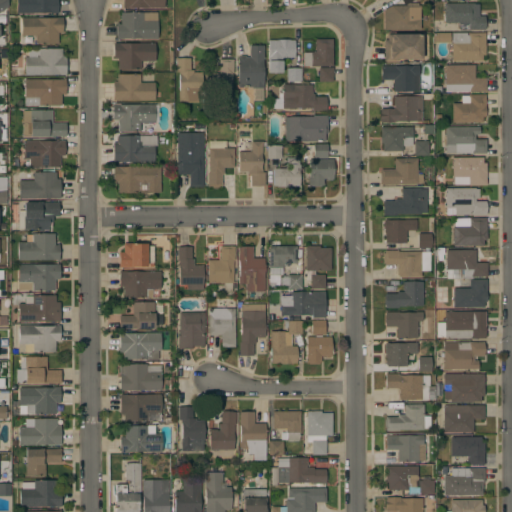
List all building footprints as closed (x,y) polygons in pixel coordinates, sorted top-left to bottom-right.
[(57,0),(57,13),(16,13),(16,0),(57,0)] [(122,0),(123,8),(161,7),(161,0),(122,0)] [(406,5),(406,2),(418,2),(418,5),(420,5),(420,29),(383,29),(383,9),(391,5),(406,5)] [(444,2),(473,2),(473,3),(478,3),(478,15),(484,15),(484,30),(457,29),(457,28),(445,28),(445,22),(443,22),(444,2)] [(157,12),(157,38),(118,38),(118,39),(116,39),(116,23),(118,22),(118,23),(120,23),(120,12),(157,12)] [(62,32),(58,32),(58,43),(35,43),(35,42),(23,42),(23,35),(21,35),(21,17),(62,17),(62,32)] [(449,32),(432,32),(432,42),(449,42),(449,32)] [(485,54),(482,54),(482,60),(451,60),(451,32),(466,32),(466,35),(467,35),(467,32),(485,32),(485,54)] [(383,39),(387,39),(387,34),(422,34),(422,43),(421,43),(421,58),(397,59),(397,60),(383,61),(383,39)] [(332,65),(303,66),(302,52),(315,51),(315,39),(332,38),(332,65)] [(294,57),(282,57),(282,72),(268,72),(268,40),(278,39),(288,39),(288,40),(294,40),(294,57)] [(154,42),(154,60),(143,60),(143,68),(140,68),(140,69),(118,69),(118,58),(113,58),(113,42),(154,42)] [(249,57),(249,45),(263,45),(263,88),(252,88),(252,86),(243,86),(242,87),(239,87),(237,85),(237,57),(238,57),(239,56),(244,56),(245,57),(249,57)] [(24,75),(24,57),(27,56),(27,47),(38,47),(38,48),(61,48),(61,55),(65,55),(66,74),(24,75)] [(190,69),(193,70),(193,71),(202,71),(202,102),(178,102),(178,90),(179,90),(179,73),(178,73),(178,71),(175,71),(175,57),(190,57),(190,69)] [(233,73),(231,73),(232,95),(206,95),(206,72),(217,72),(217,71),(218,71),(218,59),(233,59),(233,73)] [(413,91),(393,91),(393,79),(381,79),(381,65),(395,65),(411,65),(418,64),(418,74),(413,74),(413,91)] [(474,64),(474,77),(485,77),(485,91),(444,91),(444,64),(474,64)] [(300,80),(286,80),(286,67),(300,67),(300,80)] [(332,81),(318,81),(318,67),(332,67),(332,81)] [(113,100),(113,81),(116,81),(116,74),(139,74),(139,82),(154,82),(154,100),(113,100)] [(63,78),(65,78),(65,94),(63,94),(63,93),(61,93),(61,105),(24,105),(24,79),(63,78)] [(325,110),(312,110),(312,108),(309,108),(309,107),(303,107),(303,109),(301,109),(301,107),(294,107),(294,109),(288,109),(288,108),(282,108),(282,84),(294,83),(294,84),(312,84),(312,93),(314,93),(314,96),(325,96),(325,110)] [(451,122),(451,103),(460,103),(460,95),(468,95),(468,94),(485,94),(485,117),(482,117),(482,122),(451,122)] [(421,96),(421,121),(394,121),(394,122),(380,122),(380,119),(379,119),(379,112),(380,112),(380,108),(392,108),(392,106),(393,106),(393,96),(421,96)] [(155,130),(117,131),(117,119),(112,119),(112,103),(120,103),(120,104),(154,104),(155,130)] [(52,123),(65,123),(66,136),(30,136),(30,109),(51,109),(52,123)] [(326,133),(324,133),(324,141),(289,141),(289,140),(284,140),(284,116),(312,116),(312,115),(326,115),(326,133)] [(412,126),(412,145),(402,145),(402,150),(382,151),(382,143),(380,143),(380,127),(412,126)] [(479,126),(479,134),(474,134),(474,139),(485,139),(485,152),(445,152),(445,126),(479,126)] [(112,142),(116,142),(116,135),(156,135),(156,145),(154,145),(154,161),(112,162),(112,142)] [(64,140),(64,155),(60,155),(60,166),(29,167),(29,158),(22,158),(22,140),(64,140)] [(233,167),(223,167),(223,174),(221,174),(221,186),(218,186),(218,187),(211,187),(211,186),(208,186),(208,185),(207,185),(207,172),(208,172),(208,140),(225,140),(225,147),(233,147),(233,167)] [(428,140),(428,155),(413,155),(413,141),(428,140)] [(264,185),(250,185),(250,173),(247,173),(247,171),(238,171),(238,151),(243,151),(243,141),(262,141),(262,153),(261,153),(261,169),(262,169),(262,172),(264,172),(264,185)] [(203,186),(188,186),(188,174),(176,174),(176,143),(193,143),(193,142),(203,142),(203,186)] [(326,143),(326,158),(312,158),(312,143),(326,143)] [(280,145),(280,158),(266,158),(266,145),(280,145)] [(284,168),(285,164),(286,157),(298,157),(298,164),(299,164),(299,170),(299,185),(272,185),(273,168),(284,168)] [(482,157),(482,163),(486,163),(486,184),(469,185),(469,184),(453,184),(453,176),(452,176),(452,157),(482,157)] [(417,158),(417,173),(422,173),(422,182),(417,182),(417,183),(380,183),(379,169),(394,169),(394,158),(417,158)] [(332,159),(332,178),(331,178),(331,180),(326,180),(326,178),(323,178),(323,185),(307,185),(307,177),(308,177),(308,159),(332,159)] [(117,181),(114,181),(114,182),(113,182),(113,165),(115,165),(115,166),(160,166),(160,192),(117,192),(117,181)] [(60,198),(18,198),(18,180),(25,180),(25,171),(33,171),(55,171),(56,178),(60,178),(60,198)] [(426,188),(426,212),(420,212),(420,213),(396,213),(396,215),(383,215),(383,213),(382,213),(382,200),(394,200),(394,198),(401,198),(401,188),(426,188)] [(475,188),(478,188),(478,198),(475,198),(475,201),(485,200),(486,214),(446,214),(446,207),(445,207),(445,188),(475,188)] [(18,210),(23,210),(23,202),(59,202),(59,215),(52,215),(52,220),(48,220),(48,229),(23,229),(23,228),(18,228),(18,210)] [(486,239),(483,239),(483,245),(452,245),(452,226),(454,226),(454,217),(486,217),(486,239)] [(416,219),(416,230),(406,230),(406,242),(384,242),(384,233),(384,228),(383,228),(383,221),(384,221),(384,219),(416,219)] [(17,241),(25,241),(25,234),(31,234),(31,233),(54,233),(54,244),(56,244),(56,243),(59,243),(59,260),(57,260),(57,259),(17,259),(17,241)] [(417,247),(417,233),(430,233),(430,247),(428,247),(424,247),(417,247)] [(146,266),(121,266),(121,267),(117,267),(117,251),(122,251),(122,242),(125,242),(125,243),(146,243),(146,266)] [(207,282),(207,259),(218,259),(218,257),(219,257),(219,245),(234,245),(234,260),(233,260),(233,282),(231,282),(231,291),(223,291),(223,283),(207,282)] [(296,245),(296,263),(283,263),(283,274),(269,274),(269,245),(296,245)] [(305,245),(319,245),(319,247),(330,247),(330,270),(314,270),(314,274),(324,274),(324,288),(310,288),(310,280),(303,280),(303,275),(304,268),(305,269),(305,245)] [(202,289),(186,289),(186,284),(179,284),(179,267),(178,267),(178,260),(176,260),(177,246),(191,246),(191,258),(193,258),(193,265),(202,265),(202,289)] [(264,298),(246,298),(245,283),(238,283),(238,276),(239,276),(239,259),(238,259),(237,246),(252,246),(252,257),(264,257),(264,298)] [(428,251),(429,251),(429,270),(421,270),(421,276),(398,276),(398,274),(396,274),(396,267),(398,267),(398,265),(396,265),(396,264),(384,264),(384,262),(382,262),(382,253),(384,253),(384,251),(384,250),(398,250),(398,251),(424,251),(424,247),(428,247),(428,251)] [(475,249),(475,262),(486,262),(487,276),(472,276),(472,278),(446,278),(446,249),(475,249)] [(59,263),(59,278),(54,278),(54,290),(32,290),(32,289),(17,289),(17,263),(59,263)] [(160,298),(123,298),(123,285),(121,285),(121,286),(119,286),(119,270),(121,270),(160,270),(160,298)] [(301,274),(301,289),(287,289),(287,274),(301,274)] [(453,307),(452,289),(449,289),(449,281),(453,281),(453,280),(469,280),(469,279),(486,279),(486,292),(486,301),(483,301),(484,307),(453,307)] [(422,305),(398,306),(398,307),(384,307),(384,293),(396,293),(396,291),(403,291),(403,288),(402,288),(402,281),(422,281),(422,305)] [(324,317),(311,317),(311,314),(294,314),(294,315),(280,315),(280,295),(290,295),(290,291),(324,291),(324,317)] [(18,321),(18,303),(24,303),(24,295),(55,295),(55,301),(59,301),(59,321),(18,321)] [(132,315),(132,301),(154,301),(154,328),(119,328),(119,315),(132,315)] [(264,303),(264,336),(255,336),(255,343),(253,343),(253,355),(238,355),(238,342),(239,342),(239,334),(240,334),(240,303),(264,303)] [(234,346),(220,346),(220,334),(216,334),(216,335),(209,335),(209,334),(207,334),(207,314),(208,314),(208,308),(234,308),(234,346)] [(203,345),(191,345),(191,348),(177,348),(177,335),(178,335),(178,311),(203,311),(203,345)] [(422,311),(422,321),(417,321),(417,337),(396,337),(396,326),(384,326),(384,311),(422,311)] [(444,338),(444,311),(485,311),(485,338),(444,338)] [(324,319),(324,334),(311,334),(311,320),(324,319)] [(284,331),(287,331),(287,320),(301,320),(301,333),(290,334),(290,345),(296,345),(296,363),(292,363),(292,364),(280,364),(280,363),(270,363),(270,347),(269,347),(269,331),(284,331)] [(60,325),(60,340),(55,340),(55,351),(24,352),(24,343),(18,343),(18,325),(60,325)] [(160,332),(161,349),(158,349),(158,359),(145,359),(145,358),(123,358),(123,352),(119,352),(119,333),(160,332)] [(315,336),(315,335),(321,335),(321,336),(331,336),(331,347),(332,347),(332,353),(330,353),(330,355),(329,355),(329,357),(324,357),(324,355),(320,355),(320,362),(318,362),(318,363),(308,363),(308,362),(305,362),(305,354),(306,354),(306,336),(315,336)] [(386,366),(386,364),(385,364),(385,356),(384,356),(384,352),(385,352),(385,342),(417,342),(417,346),(415,346),(416,361),(406,361),(406,365),(386,366)] [(443,368),(443,342),(483,342),(483,355),(473,355),(473,360),(477,360),(478,368),(443,368)] [(46,369),(60,369),(60,382),(41,383),(41,382),(25,382),(15,383),(15,369),(19,369),(19,356),(46,356),(46,369)] [(431,356),(431,370),(417,370),(417,356),(431,356)] [(122,389),(122,391),(119,391),(119,363),(146,363),(146,365),(161,365),(161,389),(122,389)] [(398,399),(398,388),(397,388),(397,387),(387,387),(387,388),(385,388),(385,372),(387,372),(387,373),(398,373),(398,375),(429,374),(429,385),(427,385),(427,399),(398,399)] [(484,373),(483,395),(480,395),(480,401),(450,401),(450,399),(443,399),(443,390),(450,390),(450,384),(443,384),(443,373),(484,373)] [(57,387),(57,386),(60,386),(60,403),(57,403),(57,402),(55,402),(55,413),(19,413),(19,405),(18,405),(18,387),(57,387)] [(123,420),(123,413),(120,413),(119,394),(161,394),(161,420),(123,420)] [(423,429),(398,429),(398,430),(385,431),(385,429),(385,426),(384,426),(384,419),(385,419),(385,416),(397,416),(397,414),(404,414),(404,404),(423,404),(423,429)] [(483,405),(483,418),(472,418),(472,431),(443,431),(443,405),(483,405)] [(180,450),(180,437),(181,437),(181,422),(180,422),(180,420),(177,420),(177,406),(191,406),(191,418),(195,418),(195,420),(203,420),(203,440),(202,440),(202,450),(180,450)] [(331,435),(325,435),(325,454),(311,454),(311,442),(306,442),(306,410),(320,410),(320,412),(331,412),(331,435)] [(235,411),(235,424),(233,424),(233,449),(232,449),(232,454),(225,454),(225,456),(209,456),(209,449),(209,429),(216,429),(216,430),(218,430),(218,423),(220,423),(220,411),(235,411)] [(265,459),(258,459),(258,453),(247,453),(247,449),(239,449),(239,441),(240,441),(239,425),(239,411),(253,411),(253,423),(265,423),(265,459)] [(300,411),(300,432),(299,432),(299,440),(286,440),(286,439),(280,439),(280,432),(285,432),(285,428),(272,428),(272,411),(300,411)] [(21,444),(21,445),(18,445),(18,426),(26,426),(26,419),(33,419),(33,418),(56,418),(56,425),(60,425),(60,444),(21,444)] [(147,425),(147,426),(153,426),(153,433),(161,433),(161,451),(144,451),(144,450),(126,451),(126,452),(120,452),(120,436),(124,436),(124,425),(147,425)] [(397,449),(385,449),(385,435),(422,434),(423,443),(424,443),(424,460),(397,461),(397,449)] [(480,436),(480,442),(484,442),(484,464),(466,464),(466,455),(450,455),(450,436),(480,436)] [(282,454),(268,454),(268,440),(282,440),(282,454)] [(44,475),(25,476),(25,463),(26,463),(25,450),(25,449),(38,449),(38,448),(61,448),(61,462),(44,462),(44,475)] [(307,457),(307,464),(306,464),(306,467),(313,467),(313,469),(325,468),(325,470),(326,470),(326,480),(325,480),(325,483),(312,483),(312,482),(304,482),(304,481),(288,481),(288,482),(276,482),(276,466),(288,466),(288,457),(307,457)] [(140,462),(140,494),(138,494),(138,511),(115,511),(115,508),(115,484),(125,484),(125,493),(127,493),(127,479),(124,480),(124,462),(140,462)] [(0,464),(8,464),(9,479),(0,479),(0,464)] [(417,465),(417,476),(418,476),(418,479),(421,479),(421,476),(429,476),(429,479),(433,479),(433,493),(407,494),(407,489),(387,490),(387,481),(385,482),(385,466),(417,465)] [(443,495),(443,475),(468,475),(468,467),(484,467),(484,481),(481,481),(481,495),(443,495)] [(204,511),(204,472),(222,471),(222,486),(230,486),(230,493),(237,493),(237,505),(230,505),(230,509),(223,509),(223,511),(204,511)] [(200,511),(174,511),(174,491),(182,491),(182,477),(200,477),(200,511)] [(19,488),(21,488),(21,482),(33,482),(33,479),(55,479),(55,491),(60,491),(61,506),(19,506),(19,488)] [(168,511),(143,511),(143,496),(142,496),(142,479),(168,479),(168,511)] [(10,495),(0,495),(0,483),(9,483),(10,495)] [(325,487),(325,502),(313,502),(313,505),(314,505),(314,511),(285,511),(285,499),(293,499),(293,497),(287,497),(287,487),(325,487)] [(265,488),(265,510),(266,510),(266,511),(241,511),(242,511),(242,489),(265,488)] [(422,511),(397,511),(397,510),(385,510),(385,506),(384,506),(384,501),(385,501),(385,497),(399,497),(399,498),(422,497),(422,511)] [(481,499),(481,505),(484,505),(484,511),(444,511),(450,511),(450,499),(481,499)]
